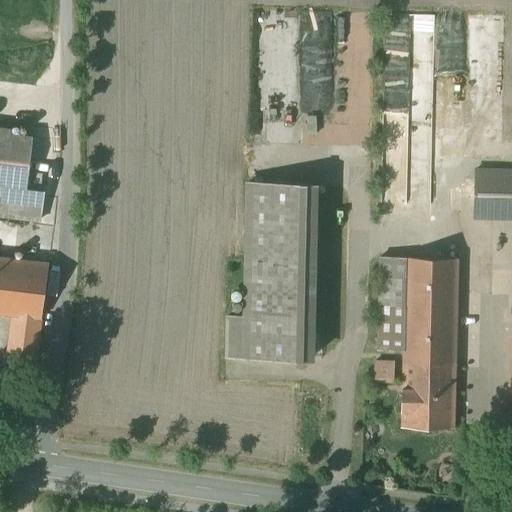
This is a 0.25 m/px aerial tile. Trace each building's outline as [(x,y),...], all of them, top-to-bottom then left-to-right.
[(12,130),(0,128),(0,188),(2,189),(0,207),(0,215),(40,220),(44,191),(25,189),(32,136),(11,134),(12,130)] [(511,170),(476,170),(475,217),(511,217),(511,170)] [(315,184),(249,182),(246,316),(228,316),(227,356),(311,358),(315,184)] [(511,249),(482,249),(481,288),(511,288),(511,249)] [(0,313),(13,315),(41,318),(49,263),(0,256),(0,313)] [(406,257),(381,256),(379,349),(404,350),(406,257)] [(458,258),(406,257),(404,350),(404,362),(456,363),(458,258)] [(41,318),(13,315),(7,362),(35,366),(41,318)] [(456,363),(404,362),(402,426),(454,428),(456,363)]
